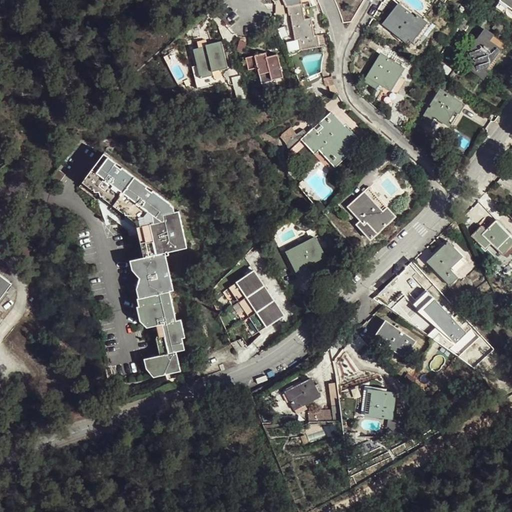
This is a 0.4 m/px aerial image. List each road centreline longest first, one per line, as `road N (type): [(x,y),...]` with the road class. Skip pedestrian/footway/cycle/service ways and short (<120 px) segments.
road 1 (residential): [(456,192),(278,359),(238,380),(0,459)]
road 2 (track): [(316,511),(511,405)]
road 3 (residential): [(456,192),(352,97),(340,71),(346,50)]
